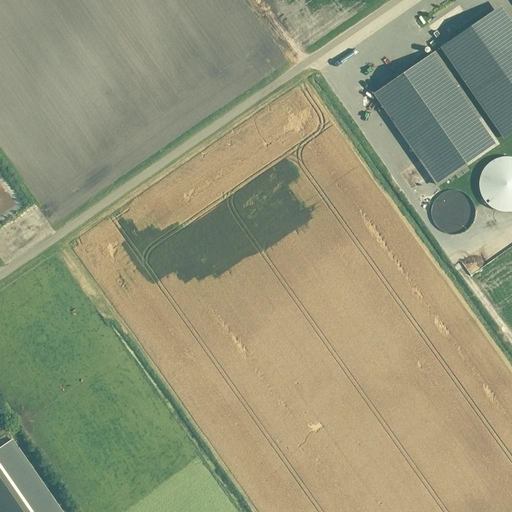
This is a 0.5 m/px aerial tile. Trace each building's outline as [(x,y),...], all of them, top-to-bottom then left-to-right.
[(511,42),(492,13),(443,48),(505,138),(511,133),(511,42)] [(496,144),(434,53),(374,95),(436,186),(496,144)] [(495,160),(489,164),(484,169),(481,174),(479,181),(479,188),(480,195),(483,201),(488,206),(493,210),(500,212),(507,213),(511,212),(511,158),(507,157),(501,158),(495,160)] [(462,193),(456,191),(450,191),(444,193),(439,196),(435,201),(432,207),(431,213),(432,219),(434,224),(438,229),(442,232),(448,234),(453,235),(459,234),(464,231),(469,227),(472,222),(474,217),(474,211),(473,206),(470,200),(467,196),(462,193)] [(61,511),(12,440),(0,448),(0,511),(61,511)]
